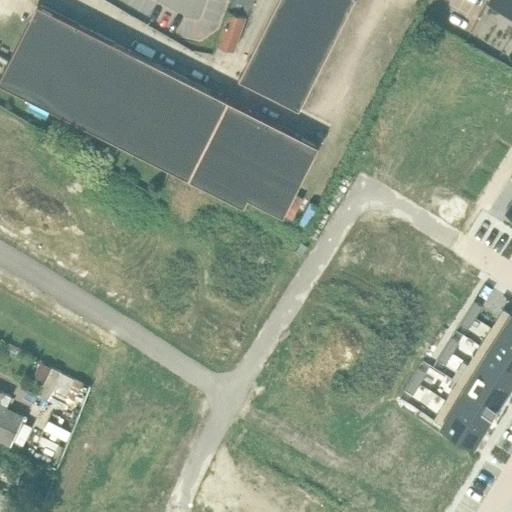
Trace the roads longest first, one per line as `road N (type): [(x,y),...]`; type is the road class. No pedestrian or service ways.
road 1 (unknown): [(451,238),(398,204),(370,195),(355,204),(233,394)]
road 2 (residential): [(0,259),(233,394)]
road 3 (residential): [(179,511),(233,394)]
